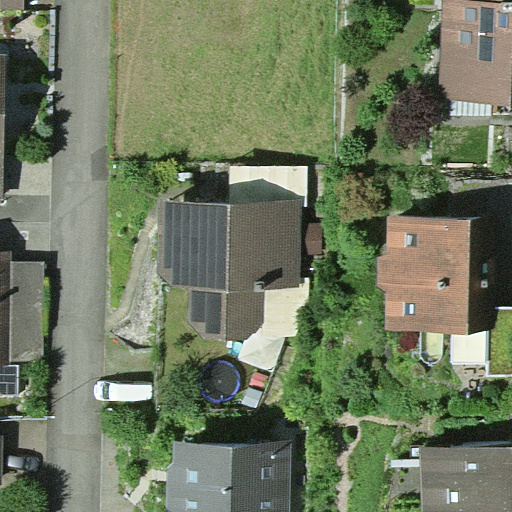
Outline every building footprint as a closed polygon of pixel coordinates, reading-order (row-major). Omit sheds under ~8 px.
[(511,0),(442,0),(439,98),(511,100),(511,0)] [(175,288),(191,288),(190,321),(205,339),(247,341),(264,325),(265,289),(301,289),(301,255),(322,255),(322,222),(302,222),(302,201),(159,199),(159,273),(175,288)] [(386,290),(386,329),(487,330),(493,330),(493,307),(494,219),(388,216),(387,253),(378,257),(378,286),(386,290)] [(0,394),(19,394),(19,364),(11,364),(11,360),(46,360),(46,262),(12,262),(12,254),(0,254),(0,394)] [(511,307),(493,307),(493,330),(487,330),(487,376),(511,376),(511,307)] [(288,511),(290,440),(173,441),(174,462),(167,467),(166,507),(170,511),(288,511)] [(511,511),(511,444),(420,448),(422,511),(511,511)]
